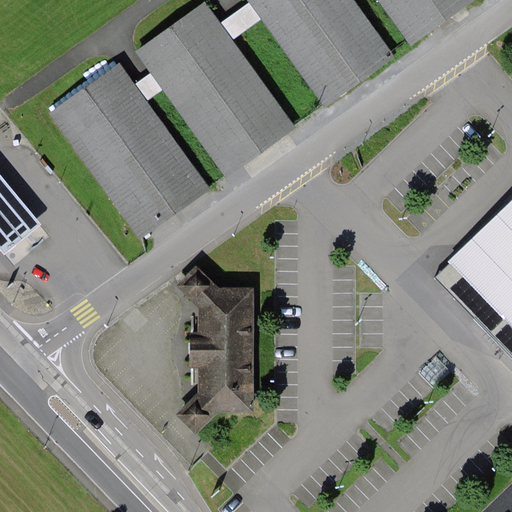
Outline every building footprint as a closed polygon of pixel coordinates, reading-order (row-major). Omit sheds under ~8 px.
[(244,0),(248,5),(260,22),(324,110),(394,60),(351,0),(244,0)] [(374,0),(409,49),(477,0),(374,0)] [(231,43),(260,22),(248,5),(219,26),(231,43)] [(204,6),(134,56),(149,77),(161,93),(225,181),(295,131),(231,43),(219,26),(204,6)] [(119,67),(49,117),(139,241),(209,191),(146,104),(134,88),(119,67)] [(146,104),(161,93),(149,77),(134,88),(146,104)] [(41,226),(0,175),(0,250),(4,255),(41,226)] [(511,201),(443,267),(496,323),(490,328),(484,334),(511,362),(511,201)] [(496,323),(443,267),(433,278),(484,334),(490,328),(496,323)] [(196,439),(216,418),(255,418),(253,291),(217,291),(198,270),(176,289),(191,306),(190,349),(189,404),(175,419),(196,439)]
